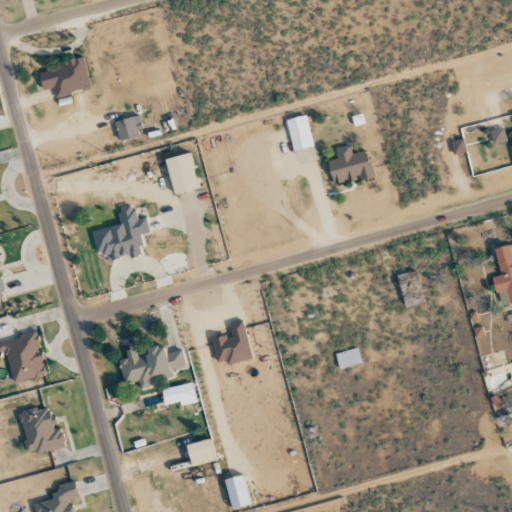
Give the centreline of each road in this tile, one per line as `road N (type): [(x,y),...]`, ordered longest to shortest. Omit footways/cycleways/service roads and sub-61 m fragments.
road 1 (tertiary): [(125,511),(0,47)]
road 2 (residential): [(511,199),(74,320)]
road 3 (residential): [(127,0),(0,35)]
